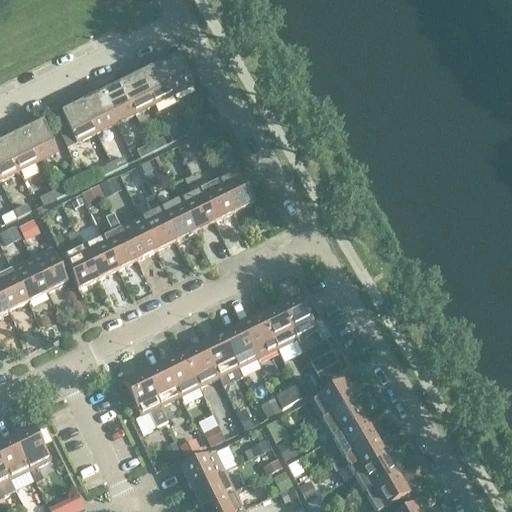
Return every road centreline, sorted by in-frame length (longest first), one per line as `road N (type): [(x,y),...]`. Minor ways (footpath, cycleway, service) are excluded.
road 1 (residential): [(475,511),(315,247)]
road 2 (residential): [(58,369),(315,247)]
road 3 (residential): [(315,247),(173,20)]
road 4 (residential): [(0,105),(173,20)]
road 5 (residential): [(119,492),(58,369)]
